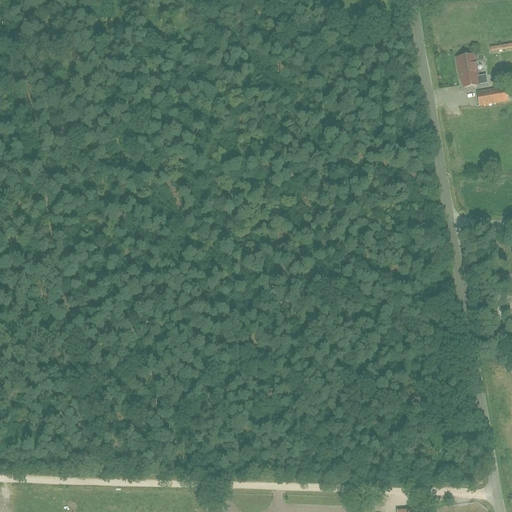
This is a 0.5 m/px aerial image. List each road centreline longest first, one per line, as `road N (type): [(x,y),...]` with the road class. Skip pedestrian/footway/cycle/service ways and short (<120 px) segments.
road 1 (unclassified): [(500,511),(449,224)]
road 2 (unclassified): [(449,224),(411,0)]
